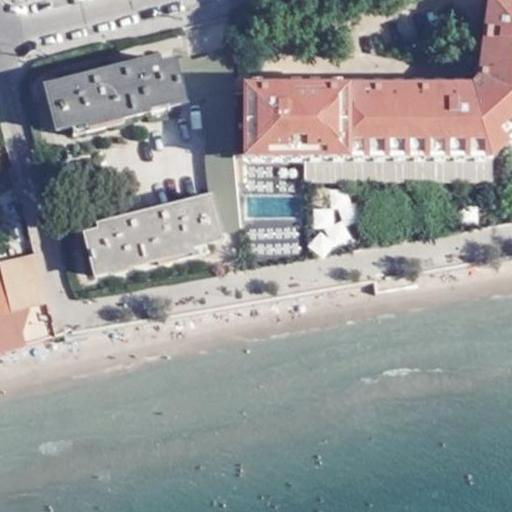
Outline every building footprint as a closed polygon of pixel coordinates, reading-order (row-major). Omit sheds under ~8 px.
[(350,88),(253,89),(244,88),(244,111),(245,159),(307,159),(491,159),(511,141),(511,0),(488,0),(476,80),(470,88),(394,87),(394,66),(350,66),(350,88)] [(233,60),(233,58),(233,53),(189,64),(188,59),(159,66),(158,63),(48,90),(58,133),(89,126),(90,130),(205,102),(210,201),(99,229),(100,234),(85,238),(95,279),(192,254),(191,249),(221,242),(220,235),(241,230),(237,154),(235,111),(233,60)] [(252,58),(233,58),(233,60),(235,111),(244,111),(244,88),(253,89),(252,58)] [(490,183),(491,159),(307,159),(307,183),(490,183)] [(14,316),(49,306),(36,256),(0,265),(14,316)] [(0,319),(14,316),(0,265),(0,319)] [(0,352),(21,346),(14,316),(0,319),(0,352)]
